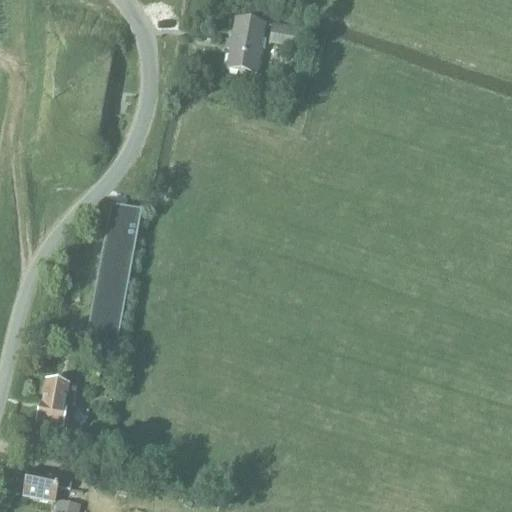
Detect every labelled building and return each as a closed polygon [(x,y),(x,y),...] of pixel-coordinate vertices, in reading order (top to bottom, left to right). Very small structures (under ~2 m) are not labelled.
[(225,73),(255,79),(264,28),(234,23),(225,73)] [(271,42),(295,46),(297,35),(273,30),(271,42)] [(100,145),(119,50),(113,49),(110,56),(72,49),(57,129),(94,136),(94,144),(98,145),(100,145)] [(84,350),(114,355),(140,215),(110,210),(84,350)] [(39,408),(35,427),(60,432),(65,440),(84,427),(72,409),(75,392),(66,390),(45,386),(41,409),(39,408)] [(23,500),(54,505),(57,490),(70,492),(71,481),(28,474),(23,500)] [(55,511),(80,511),(81,508),(58,503),(55,511)]
